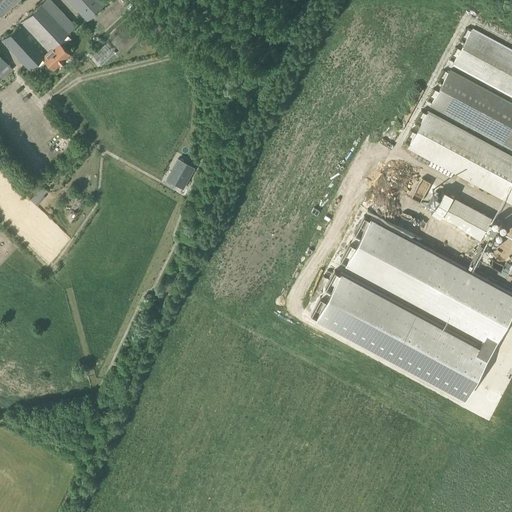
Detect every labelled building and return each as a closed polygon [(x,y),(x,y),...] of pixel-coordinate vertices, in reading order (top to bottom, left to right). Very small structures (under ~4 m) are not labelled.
[(0,0),(0,15),(1,17),(18,0),(0,0)] [(54,69),(70,54),(59,42),(68,34),(76,26),(52,0),(45,0),(41,4),(2,40),(29,70),(42,57),(54,69)] [(67,0),(87,21),(104,5),(99,0),(67,0)] [(511,94),(511,52),(471,30),(454,63),(511,94)] [(0,56),(0,80),(12,69),(0,56)] [(511,105),(449,72),(431,104),(511,147),(511,105)] [(511,159),(427,113),(409,146),(511,201),(511,159)] [(366,148),(391,160),(394,154),(397,148),(372,136),(369,141),(366,148)] [(178,158),(166,179),(182,188),(194,167),(178,158)] [(433,214),(484,236),(495,213),(443,190),(433,214)] [(511,319),(511,290),(373,212),(346,257),(489,337),(485,345),(342,264),(316,311),(468,397),(511,319)] [(497,240),(489,242),(493,251),(500,248),(497,240)] [(480,255),(479,260),(488,260),(488,255),(482,255),(483,249),(470,249),(470,254),(480,255)] [(493,404),(501,390),(492,385),(481,406),(489,411),(493,404)]
